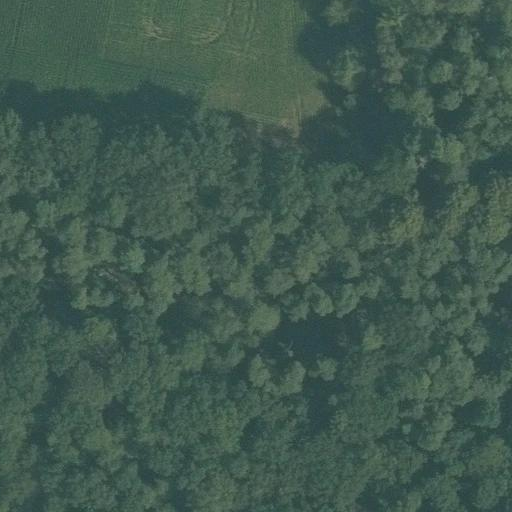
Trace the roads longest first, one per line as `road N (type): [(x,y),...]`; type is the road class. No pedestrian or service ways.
road 1 (unclassified): [(384,224),(0,147)]
road 2 (track): [(395,511),(384,224)]
road 3 (unclassified): [(384,224),(377,0)]
road 4 (unclassified): [(384,224),(511,213)]
